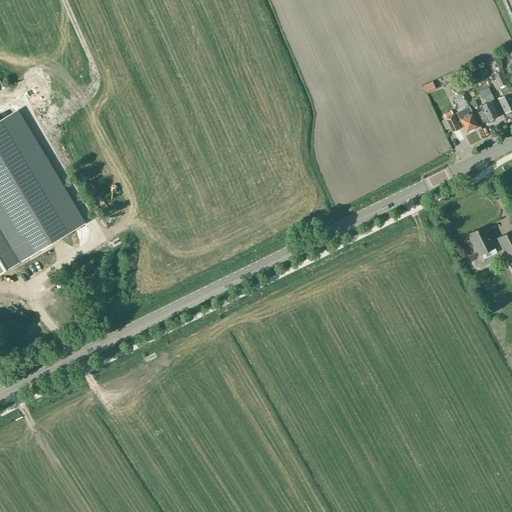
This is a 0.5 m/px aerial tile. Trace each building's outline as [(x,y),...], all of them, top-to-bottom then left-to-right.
[(500,71),(493,74),(500,89),(503,96),(498,98),(505,113),(507,112),(508,112),(511,111),(511,110),(511,109),(511,96),(507,86),(500,71)] [(476,80),(478,86),(486,82),(484,77),(476,80)] [(491,98),(493,97),(491,93),(484,97),(487,103),(480,106),(482,110),(476,113),(481,123),(487,120),(487,121),(489,121),(490,121),(493,119),(494,118),(499,116),(491,98)] [(474,129),(474,128),(478,126),(468,105),(455,112),(459,119),(460,118),(467,131),(467,132),(468,131),(468,132),(473,129),(474,129)] [(0,273),(84,223),(17,110),(0,119),(0,273)] [(451,132),(459,128),(451,110),(443,113),(443,115),(441,116),(443,120),(445,119),(451,132)] [(497,239),(493,241),(486,226),(469,234),(479,254),(495,246),(495,245),(499,243),(510,265),(511,264),(511,230),(497,238),(497,239)]
